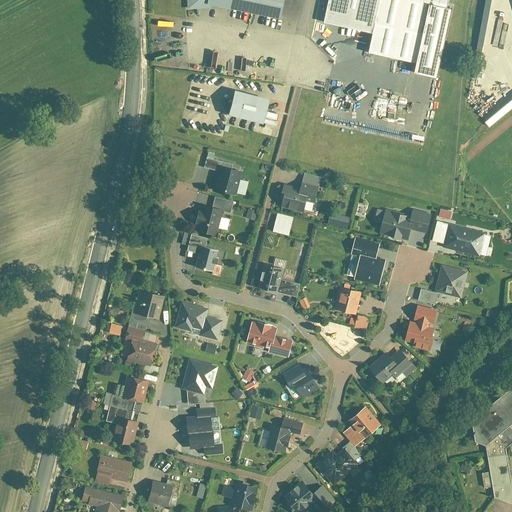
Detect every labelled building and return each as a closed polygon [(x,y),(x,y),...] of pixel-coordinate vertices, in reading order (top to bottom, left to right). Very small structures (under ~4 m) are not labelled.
[(211,7),(211,5),(280,20),(283,0),(188,0),(189,8),(211,7)] [(374,34),(381,0),(328,0),(324,22),(374,34)] [(381,0),(374,34),(370,51),(420,62),(418,72),(439,77),(455,8),(448,6),(449,0),(381,0)] [(269,97),(237,89),(230,114),(263,122),(269,97)] [(206,168),(224,172),(226,166),(227,161),(209,157),(206,168)] [(220,190),(238,195),(244,170),(226,166),(224,172),(220,190)] [(307,176),(304,187),(312,189),(309,200),(318,203),(324,180),(307,176)] [(283,206),(306,212),(309,200),(312,189),(304,187),(288,183),(283,206)] [(217,196),(214,207),(225,210),(234,212),(236,201),(217,196)] [(199,230),(219,235),(225,210),(214,207),(205,205),(199,230)] [(450,219),(452,211),(440,208),(438,216),(450,219)] [(418,217),(415,229),(431,233),(435,214),(416,209),(414,216),(418,217)] [(389,210),(383,232),(412,240),(415,229),(418,217),(414,216),(389,210)] [(330,224),(349,229),(352,219),(332,213),(330,224)] [(275,231),(291,235),(296,218),(279,214),(275,231)] [(434,239),(446,242),(450,222),(439,219),(434,239)] [(486,231),(450,222),(446,242),(445,245),(481,254),(486,231)] [(190,250),(203,253),(205,246),(208,246),(210,238),(194,234),(190,250)] [(363,255),(379,259),(383,243),(359,237),(355,252),(363,255)] [(437,241),(428,243),(430,251),(436,250),(435,245),(437,244),(437,241)] [(200,267),(216,271),(221,249),(208,246),(205,246),(203,253),(200,267)] [(366,282),(383,286),(389,261),(379,259),(363,255),(357,280),(366,282)] [(259,286),(281,292),(284,279),(287,268),(266,263),(259,286)] [(469,270),(444,263),(436,289),(462,296),(469,270)] [(306,278),(311,282),(315,278),(311,274),(306,278)] [(303,284),(284,279),(281,292),(300,297),(303,284)] [(356,314),(362,291),(340,286),(334,308),(356,314)] [(423,287),(420,298),(437,303),(440,292),(423,287)] [(144,290),(138,313),(152,317),(161,319),(167,296),(144,290)] [(306,310),(313,307),(309,297),(302,300),(306,310)] [(211,308),(183,301),(177,326),(194,331),(195,327),(205,329),(208,316),(211,308)] [(440,308),(418,303),(415,319),(410,318),(406,339),(414,341),(413,345),(430,349),(436,325),(440,308)] [(131,327),(149,331),(152,317),(138,313),(135,312),(131,327)] [(357,314),(357,318),(350,317),(349,326),(367,329),(369,315),(357,314)] [(226,321),(208,316),(205,329),(203,335),(221,340),(226,321)] [(278,336),(280,327),(255,321),(249,343),(274,350),(278,336)] [(119,335),(122,325),(111,322),(109,332),(119,335)] [(134,340),(145,343),(149,331),(131,327),(128,338),(134,340)] [(297,341),(278,336),(274,350),(273,353),(292,358),(297,341)] [(128,360),(154,367),(159,347),(145,343),(134,340),(128,360)] [(217,354),(220,345),(210,343),(208,352),(217,354)] [(389,348),(368,364),(383,382),(395,373),(401,380),(417,367),(400,346),(393,352),(389,348)] [(215,389),(221,366),(191,358),(184,388),(189,390),(207,394),(208,387),(215,389)] [(297,384),(310,376),(305,367),(288,378),(294,386),(297,384)] [(245,377),(253,381),(258,372),(250,368),(245,377)] [(297,384),(306,399),(324,387),(315,373),(310,376),(297,384)] [(131,375),(126,397),(144,402),(147,403),(153,381),(131,375)] [(511,484),(511,485),(507,449),(511,444),(511,387),(472,420),(475,442),(486,446),(495,498),(511,504),(511,484)] [(235,393),(240,399),(246,393),(240,388),(235,393)] [(208,403),(207,394),(189,390),(190,404),(208,403)] [(112,405),(141,412),(144,402),(126,397),(115,394),(112,405)] [(382,422),(367,404),(349,420),(352,424),(343,432),(355,445),(382,422)] [(126,418),(139,421),(141,412),(112,405),(108,421),(124,425),(126,418)] [(253,417),(264,420),(267,408),(256,406),(253,417)] [(200,408),(200,417),(213,415),(214,417),(219,417),(218,407),(200,408)] [(190,433),(215,430),(214,417),(213,415),(200,417),(189,418),(190,433)] [(301,434),(304,422),(284,417),(282,423),(271,421),(265,447),(287,452),(292,432),(301,434)] [(119,443),(134,446),(141,421),(139,421),(126,418),(124,425),(119,443)] [(215,430),(190,433),(192,448),(206,447),(216,446),(216,443),(215,430)] [(74,438),(72,445),(86,448),(88,441),(74,438)] [(216,446),(206,447),(207,456),(226,454),(225,442),(216,443),(216,446)] [(333,447),(316,461),(335,484),(360,463),(345,444),(336,451),(333,447)] [(114,478),(130,482),(135,462),(103,454),(98,474),(114,478)] [(114,478),(98,474),(96,482),(111,486),(114,478)] [(315,490),(304,477),(284,494),(298,511),(301,511),(312,503),(319,511),(320,511),(337,499),(324,483),(315,490)] [(155,480),(150,502),(171,507),(177,486),(155,480)] [(241,507),(255,511),(261,486),(239,480),(232,505),(241,507)] [(202,498),(205,484),(199,482),(196,496),(202,498)] [(98,511),(121,511),(126,496),(88,486),(84,500),(91,502),(90,504),(100,506),(98,511)] [(354,488),(345,495),(352,503),(360,496),(354,488)]
